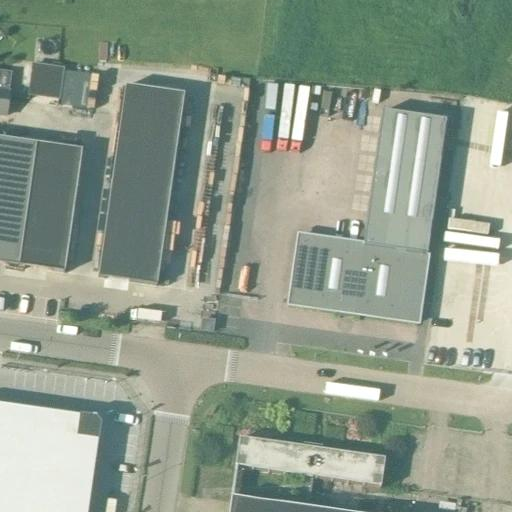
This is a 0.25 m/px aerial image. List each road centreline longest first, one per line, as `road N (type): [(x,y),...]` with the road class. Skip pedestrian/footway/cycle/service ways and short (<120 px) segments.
road 1 (unclassified): [(511,411),(176,364)]
road 2 (unclassified): [(176,364),(0,339)]
road 3 (unclassified): [(155,511),(176,364)]
